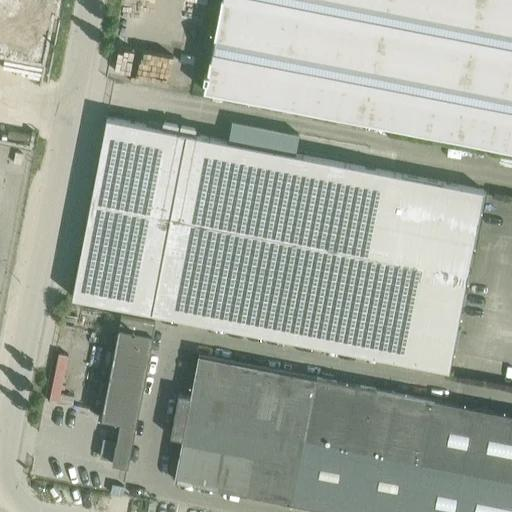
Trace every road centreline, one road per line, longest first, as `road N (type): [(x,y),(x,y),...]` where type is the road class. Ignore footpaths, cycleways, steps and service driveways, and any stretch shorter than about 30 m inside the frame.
road 1 (unclassified): [(29,511),(9,491),(2,458),(86,0)]
road 2 (unknown): [(72,75),(511,165)]
